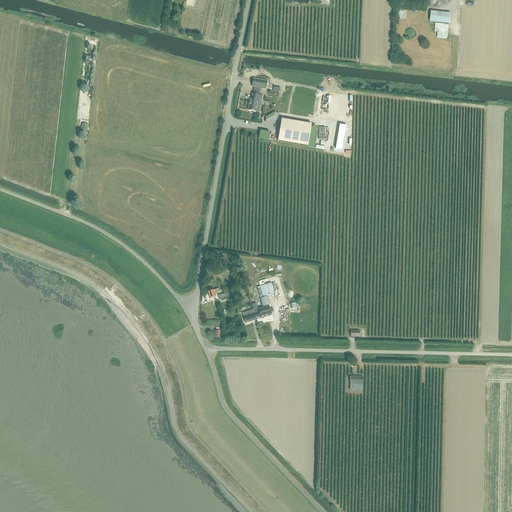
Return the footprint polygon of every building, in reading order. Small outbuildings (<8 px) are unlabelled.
[(449,24),(451,13),(430,11),(429,22),(449,24)] [(435,23),(434,32),(447,34),(448,25),(435,23)] [(252,87),(260,88),(266,89),(267,81),(253,79),(252,87)] [(259,95),(252,94),(251,99),(250,99),(248,110),(256,112),(257,105),(260,106),(262,96),(259,95)] [(278,141),(308,147),(311,125),(281,119),(278,141)] [(335,148),(341,149),(345,125),(339,124),(335,148)] [(215,294),(219,292),(218,289),(214,290),(208,292),(210,299),(216,297),(215,294)] [(260,299),(263,307),(270,304),(268,297),(260,299)] [(269,306),(253,311),(255,316),(254,317),(255,320),(256,320),(272,315),(269,306)] [(253,310),(242,314),(244,318),(243,318),(245,323),(250,322),(255,320),(254,317),(255,316),(253,311),(253,310)] [(350,384),(350,391),(363,391),(363,384),(362,384),(363,377),(350,377),(350,384)]
